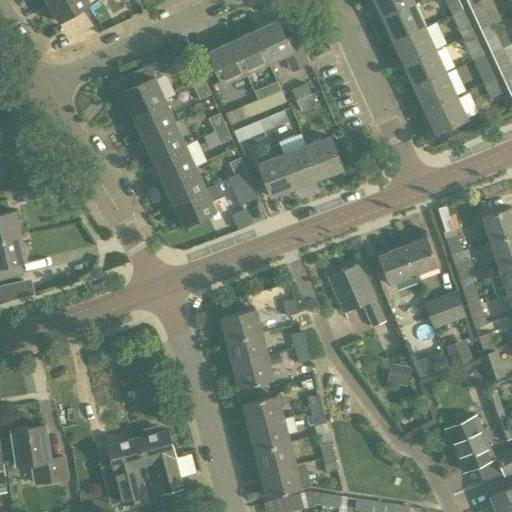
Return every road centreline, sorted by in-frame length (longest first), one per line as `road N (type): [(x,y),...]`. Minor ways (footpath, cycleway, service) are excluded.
road 1 (residential): [(282,237),(334,357),(395,443),(422,458),(448,511)]
road 2 (residential): [(158,284),(228,511)]
road 3 (residential): [(158,284),(35,91)]
road 4 (residential): [(35,91),(235,0)]
road 5 (residential): [(416,188),(328,0)]
road 6 (tertiary): [(0,339),(158,284)]
road 7 (tertiary): [(282,237),(416,188)]
road 8 (tertiary): [(158,284),(282,237)]
